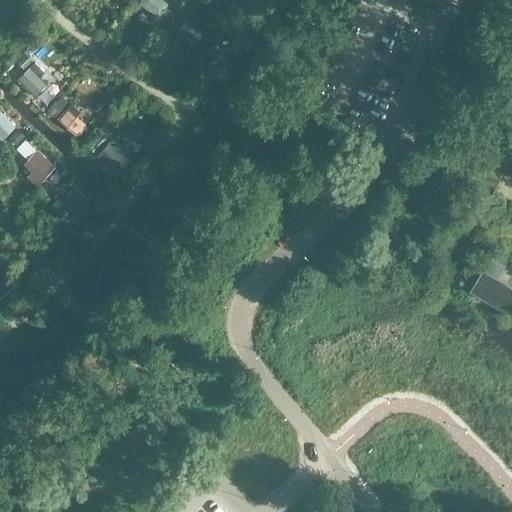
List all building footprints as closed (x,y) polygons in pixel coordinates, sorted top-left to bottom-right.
[(168,4),(162,0),(139,0),(138,3),(158,17),(168,4)] [(174,35),(193,48),(205,31),(186,18),(174,35)] [(27,54),(18,63),(24,68),(32,60),(27,54)] [(34,61),(17,79),(34,96),(47,83),(41,76),(44,72),(34,61)] [(57,100),(48,110),(55,116),(64,107),(57,100)] [(72,101),(65,107),(56,117),(74,133),(83,123),(75,116),(82,110),(72,101)] [(0,111),(0,138),(13,124),(0,111)] [(106,121),(99,129),(107,137),(115,129),(106,121)] [(19,130),(10,139),(15,145),(24,135),(19,130)] [(101,132),(89,147),(95,152),(108,138),(101,132)] [(112,137),(109,141),(97,155),(116,172),(128,159),(121,152),(125,148),(112,137)] [(37,151),(26,163),(35,171),(29,177),(38,184),(54,166),(37,151)] [(57,170),(50,178),(56,183),(63,176),(57,170)] [(66,179),(57,188),(62,194),(71,185),(66,179)] [(61,200),(82,221),(96,207),(75,186),(61,200)] [(469,292),(511,317),(511,314),(511,288),(497,279),(504,266),(491,258),(484,270),(482,269),(469,292)] [(0,267),(0,295),(14,285),(0,267)]
